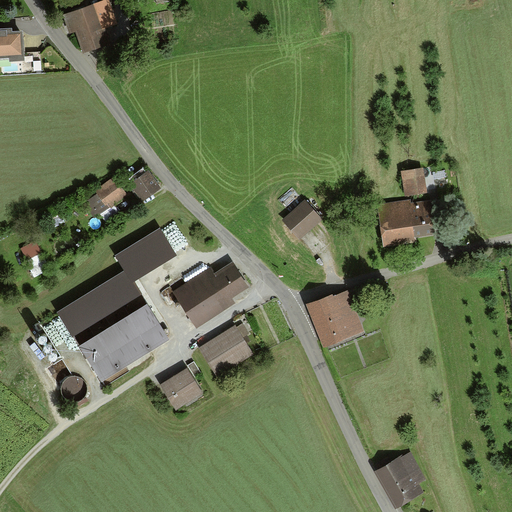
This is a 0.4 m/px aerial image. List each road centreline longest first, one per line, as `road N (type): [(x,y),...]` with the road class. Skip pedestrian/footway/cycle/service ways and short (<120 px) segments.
road 1 (tertiary): [(31,0),(163,175),(289,303)]
road 2 (tertiary): [(289,303),(390,511)]
road 3 (unclassified): [(511,239),(289,303)]
road 4 (track): [(0,491),(44,439),(135,378)]
